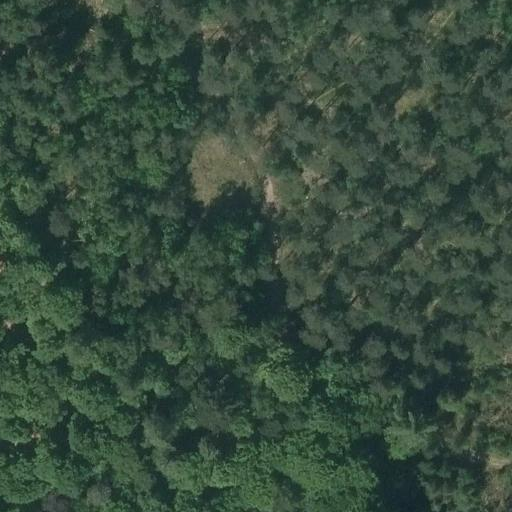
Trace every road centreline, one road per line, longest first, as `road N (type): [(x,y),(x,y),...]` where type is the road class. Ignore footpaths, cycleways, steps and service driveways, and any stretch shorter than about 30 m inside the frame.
road 1 (track): [(157,0),(177,53),(263,172),(275,324),(344,511)]
road 2 (track): [(0,299),(35,337),(128,394),(511,465)]
